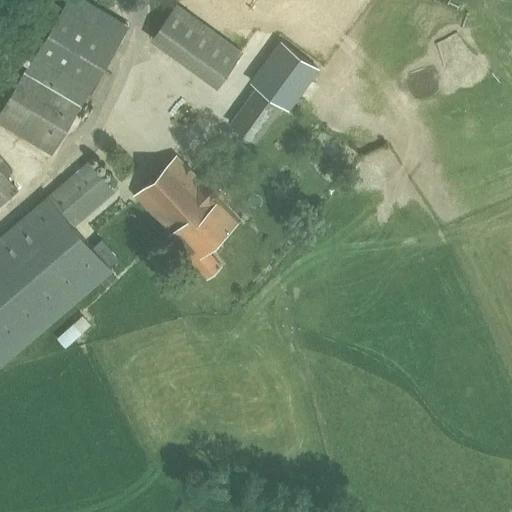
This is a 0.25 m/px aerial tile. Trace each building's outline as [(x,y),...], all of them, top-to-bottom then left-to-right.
[(128,23),(89,0),(67,0),(60,13),(47,6),(20,51),(32,58),(25,71),(0,111),(0,123),(51,154),(128,23)] [(218,83),(242,50),(176,3),(153,36),(218,83)] [(258,83),(229,123),(256,143),(285,102),(288,105),(318,65),(281,38),(252,79),(258,83)] [(169,234),(193,260),(192,261),(207,277),(223,264),(207,247),(241,216),(224,198),(230,192),(208,170),(198,179),(177,155),(136,193),(171,231),(169,234)] [(0,366),(112,269),(87,240),(74,226),(116,190),(88,158),(0,233),(0,366)] [(0,205),(19,189),(0,166),(0,205)] [(82,315),(75,321),(57,337),(59,339),(65,346),(90,324),(82,315)]
